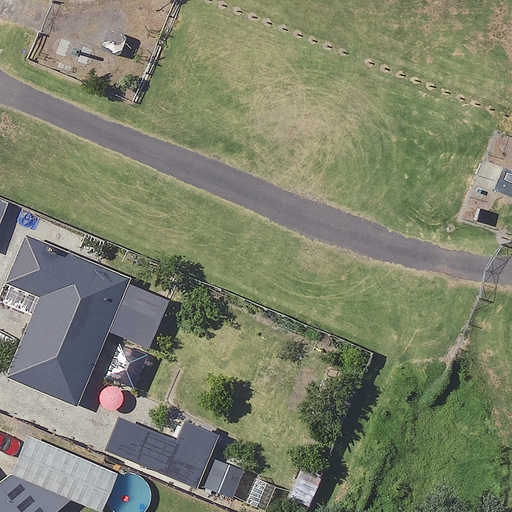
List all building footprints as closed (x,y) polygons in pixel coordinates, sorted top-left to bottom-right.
[(0,233),(12,205),(0,200),(0,233)] [(137,282),(33,240),(13,287),(47,301),(13,381),(83,411),(114,337),(135,288),(137,282)] [(175,305),(135,288),(114,337),(155,354),(175,305)] [(181,443),(126,421),(113,453),(203,490),(224,438),(189,424),(181,443)] [(108,511),(124,476),(31,438),(16,476),(104,511),(108,511)] [(268,511),(277,493),(226,471),(214,498),(246,511),(268,511)] [(20,511),(0,486),(0,511),(20,511)]
